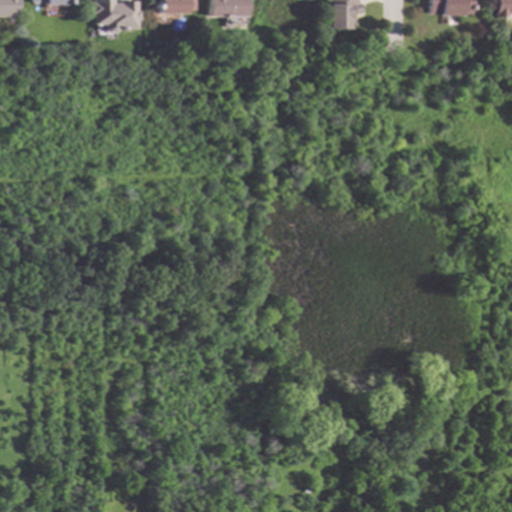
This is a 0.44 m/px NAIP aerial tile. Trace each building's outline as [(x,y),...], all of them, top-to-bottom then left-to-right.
[(0,0),(15,0),(15,17),(0,17),(0,0)] [(109,0),(109,4),(115,4),(115,1),(129,1),(131,1),(132,1),(132,12),(134,12),(134,21),(132,21),(132,29),(114,29),(114,31),(111,33),(103,33),(101,31),(101,25),(90,25),(90,14),(87,14),(88,3),(89,3),(89,0),(109,0)] [(191,0),(191,11),(182,10),(182,16),(174,15),(173,17),(167,17),(165,15),(152,14),(152,10),(148,10),(148,0),(191,0)] [(245,0),(245,2),(245,16),(207,17),(207,0),(245,0)] [(355,0),(355,4),(359,4),(359,15),(350,15),(350,30),(336,30),(325,30),(325,0),(355,0)] [(471,0),(471,15),(425,14),(425,0),(471,0)] [(511,0),(511,14),(507,15),(507,17),(494,18),(493,0),(511,0)]
